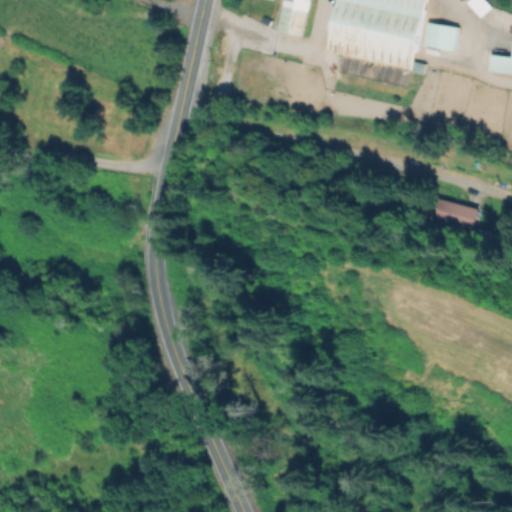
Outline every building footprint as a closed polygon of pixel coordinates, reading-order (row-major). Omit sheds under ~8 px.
[(310,0),(303,36),(278,30),(285,0),(310,0)] [(428,0),(413,70),(329,50),(341,0),(428,0)] [(460,29),(457,48),(429,43),(432,24),(460,29)] [(511,73),(494,71),(497,54),(511,55),(511,73)] [(480,208),(474,231),(435,221),(440,198),(480,208)]
